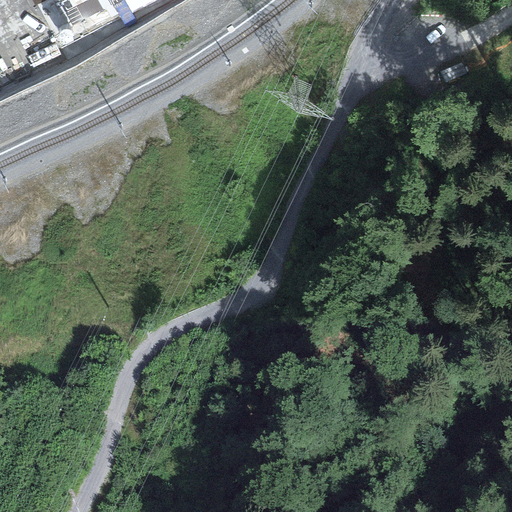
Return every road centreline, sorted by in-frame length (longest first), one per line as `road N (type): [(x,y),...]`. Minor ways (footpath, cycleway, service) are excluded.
road 1 (track): [(393,0),(384,45),(264,294),(152,345),(130,373),(77,511)]
road 2 (track): [(384,45),(457,43),(511,13)]
